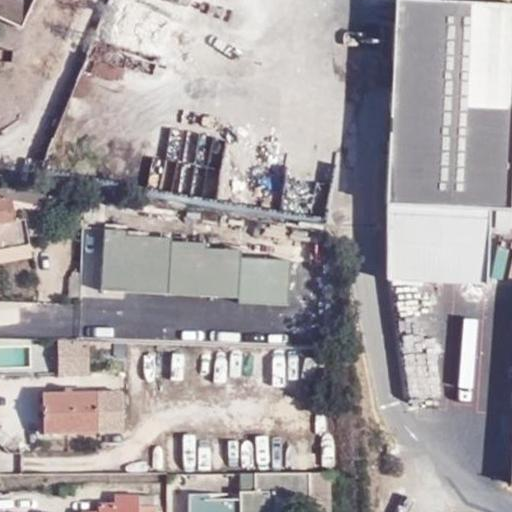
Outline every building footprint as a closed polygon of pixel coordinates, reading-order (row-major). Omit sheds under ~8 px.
[(0,0),(0,16),(19,26),(26,10),(4,0),(0,0)] [(4,0),(26,10),(31,0),(4,0)] [(511,214),(511,10),(395,5),(382,286),(487,291),(491,216),(511,216),(511,214)] [(6,187),(6,190),(9,203),(47,205),(49,195),(29,191),(6,187)] [(9,203),(6,190),(0,191),(0,252),(28,247),(23,220),(13,222),(9,203)] [(128,231),(104,229),(101,292),(239,299),(242,247),(172,242),(172,238),(128,236),(128,231)] [(28,247),(0,252),(0,264),(30,259),(28,247)] [(87,339),(33,339),(33,370),(87,370),(87,339)] [(170,353),(169,380),(182,380),(183,353),(170,353)] [(97,398),(46,397),(46,436),(97,436),(97,433),(97,398)] [(111,398),(97,398),(97,433),(111,433),(111,398)] [(330,511),(328,475),(240,476),(240,500),(239,511),(286,511),(286,502),(310,502),(310,511),(330,511)] [(213,495),(190,495),(189,511),(239,511),(240,500),(213,500),(213,495)] [(139,508),(139,497),(112,496),(112,504),(97,504),(97,511),(154,511),(154,508),(139,508)] [(154,497),(139,497),(139,508),(154,508),(154,497)]
